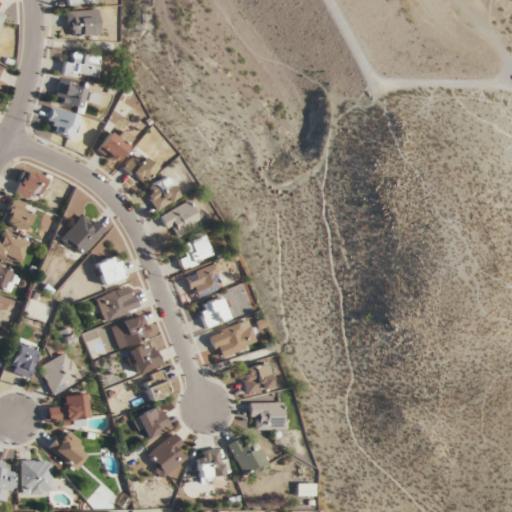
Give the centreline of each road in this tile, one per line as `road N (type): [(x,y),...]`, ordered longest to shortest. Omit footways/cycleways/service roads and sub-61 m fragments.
road 1 (residential): [(6,141),(80,173),(112,197),(139,236),(207,406)]
road 2 (residential): [(31,0),(35,32),(0,154)]
